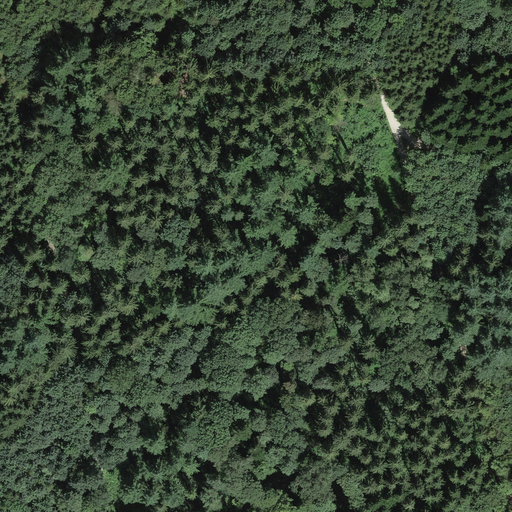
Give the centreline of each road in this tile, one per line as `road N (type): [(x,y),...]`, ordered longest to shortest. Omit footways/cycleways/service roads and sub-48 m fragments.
road 1 (track): [(339,0),(399,137),(511,502)]
road 2 (track): [(0,40),(112,511)]
road 3 (track): [(399,137),(511,191)]
